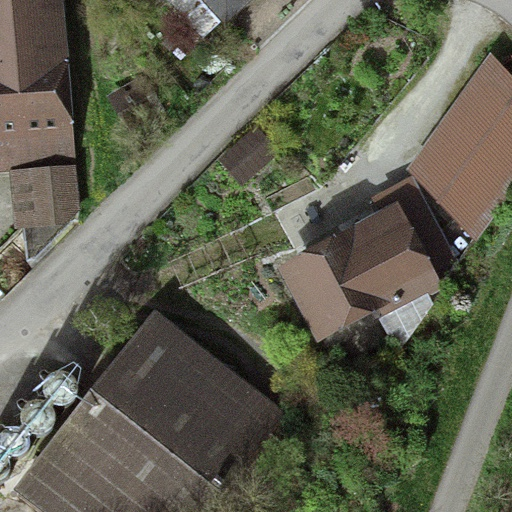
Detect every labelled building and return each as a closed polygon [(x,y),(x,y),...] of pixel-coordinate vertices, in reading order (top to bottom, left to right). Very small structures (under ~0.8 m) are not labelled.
[(0,0),(0,141),(69,135),(57,0),(0,0)] [(166,0),(202,38),(244,0),(166,0)] [(511,100),(483,66),(415,168),(476,233),(511,182),(511,100)] [(275,151),(255,130),(220,162),(241,183),(275,151)] [(28,260),(35,269),(79,225),(74,169),(30,176),(36,219),(23,222),(28,260)] [(391,224),(299,273),(331,332),(375,309),(393,353),(451,270),(430,229),(403,244),(391,224)] [(123,511),(204,511),(269,430),(151,338),(56,459),(123,511)]
